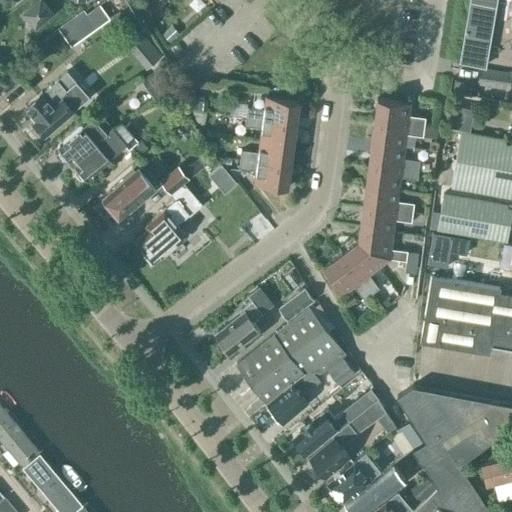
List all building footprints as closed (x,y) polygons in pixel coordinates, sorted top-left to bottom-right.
[(35,26),(52,11),(42,0),(36,0),(23,12),(35,26)] [(483,64),(494,0),(469,0),(458,60),(483,64)] [(72,18),(58,28),(63,36),(65,38),(72,46),(74,45),(93,29),(96,28),(109,17),(99,4),(85,15),(82,10),(72,18)] [(151,46),(138,57),(147,67),(160,56),(151,46)] [(147,94),(165,81),(156,68),(138,81),(147,94)] [(477,84),(509,89),(511,74),(480,68),(477,84)] [(41,90),(24,105),(36,118),(33,120),(44,134),(79,104),(89,95),(75,79),(66,70),(42,91),(41,90)] [(454,81),(453,89),(464,91),(465,83),(454,81)] [(247,106),(245,115),(296,122),(299,100),(265,95),(264,108),(247,106)] [(424,126),(425,117),(408,114),(410,102),(377,97),(374,119),(424,126)] [(190,99),(189,107),(201,109),(202,100),(190,99)] [(470,128),(474,108),(453,104),(449,124),(470,128)] [(71,156),(74,160),(95,140),(106,131),(92,115),(58,145),(59,147),(59,151),(63,157),(67,157),(69,159),(71,156)] [(261,127),(260,139),(293,143),(296,122),(245,115),(244,125),(261,127)] [(423,136),(424,126),(374,119),(371,141),(404,145),(406,133),(423,136)] [(112,126),(106,131),(95,140),(74,160),(76,163),(74,165),(75,166),(75,170),(80,176),(84,176),(85,178),(109,156),(109,155),(125,141),(112,126)] [(511,140),(458,130),(448,185),(511,196),(511,140)] [(241,149),(240,158),(290,165),(293,143),(260,139),(258,151),(241,149)] [(404,145),(371,141),(368,162),(418,169),(420,160),(403,157),(404,145)] [(287,187),(290,165),(240,158),(238,168),(255,170),(254,182),(287,187)] [(417,179),(418,169),(368,162),(365,184),(398,188),(400,176),(417,179)] [(221,163),(208,174),(224,192),(237,182),(221,163)] [(160,180),(169,191),(169,190),(187,175),(178,164),(160,180)] [(114,215),(118,215),(120,218),(143,198),(156,187),(143,172),(140,175),(133,167),(113,183),(115,186),(102,197),(110,206),(109,210),(114,215)] [(142,245),(140,246),(153,261),(185,233),(176,222),(187,212),(190,215),(203,204),(182,180),(187,175),(169,190),(169,191),(174,196),(145,222),(149,227),(136,238),(142,245)] [(398,188),(365,184),(362,205),(413,212),(414,202),(397,200),(398,188)] [(511,200),(508,199),(507,203),(443,192),(436,229),(506,242),(511,210),(511,200)] [(411,221),(413,212),(362,205),(359,229),(392,233),(394,219),(411,221)] [(392,233),(359,229),(358,240),(379,266),(389,258),(406,260),(407,250),(390,248),(392,233)] [(468,238),(433,232),(428,263),(447,266),(450,250),(465,253),(468,238)] [(368,274),(379,266),(358,240),(340,253),(371,293),(379,288),(368,274)] [(364,299),(371,293),(340,253),(323,266),(343,293),(353,285),(364,299)] [(511,348),(511,294),(498,292),(499,286),(431,275),(420,341),(489,353),(491,345),(511,348)] [(239,310),(214,331),(231,353),(260,329),(252,319),(262,311),(272,303),(257,285),(247,294),(251,298),(238,309),(239,310)] [(304,287),(278,307),(288,319),(313,299),(304,287)] [(355,373),(341,355),(343,353),(337,346),(339,344),(308,305),(236,362),(267,402),(266,402),(283,422),(307,402),(300,393),(318,379),(315,375),(326,367),(340,385),(355,373)] [(485,511),(491,507),(488,503),(458,463),(511,422),(511,404),(511,403),(412,384),(396,395),(411,417),(425,439),(411,449),(436,487),(408,511),(485,511)] [(369,387),(349,403),(357,414),(376,398),(378,397),(369,387)] [(332,438),(309,457),(325,476),(349,456),(341,446),(347,441),(346,440),(385,408),(376,398),(357,414),(351,419),(330,436),(332,438)] [(0,403),(0,436),(20,461),(36,448),(0,403)] [(307,454),(337,430),(349,420),(341,410),(333,417),(326,409),(292,437),(307,454)] [(408,446),(421,439),(409,419),(396,427),(408,446)] [(511,449),(479,458),(485,485),(511,478),(511,449)] [(39,450),(23,464),(62,511),(67,511),(81,501),(39,450)] [(352,461),(327,481),(341,499),(375,472),(366,460),(369,458),(363,451),(352,460),(352,461)] [(392,463),(343,502),(351,511),(364,511),(405,479),(392,463)] [(384,498),(368,511),(404,511),(407,510),(398,500),(403,496),(396,488),(384,498)] [(0,511),(17,511),(5,497),(0,500),(0,511)]
